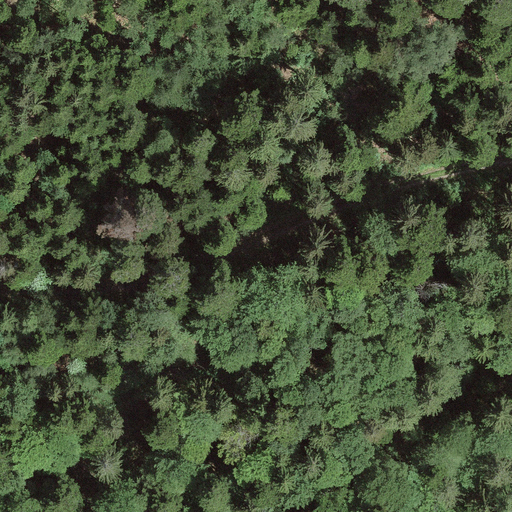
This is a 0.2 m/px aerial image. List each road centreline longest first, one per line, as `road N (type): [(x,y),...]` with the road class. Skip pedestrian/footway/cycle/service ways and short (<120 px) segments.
road 1 (track): [(0,290),(135,286),(195,270),(389,188),(511,159)]
road 2 (track): [(279,511),(511,346)]
